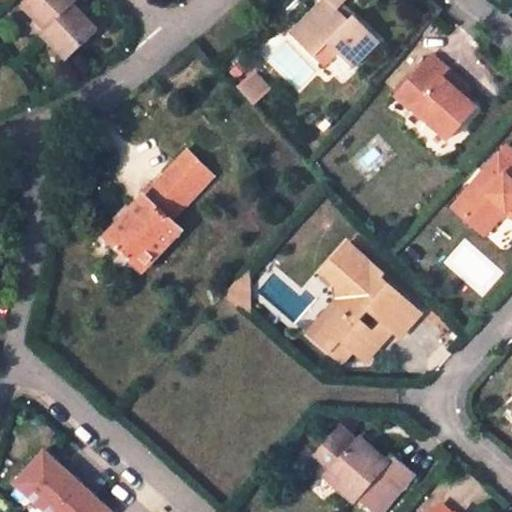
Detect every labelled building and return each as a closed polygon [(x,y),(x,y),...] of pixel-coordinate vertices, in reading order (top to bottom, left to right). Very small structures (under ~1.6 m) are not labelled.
[(79,0),(29,0),(24,5),(49,30),(75,4),(79,0)] [(346,22),(334,11),(344,0),(316,0),(305,13),(286,36),(312,59),(323,46),(332,54),(352,71),(376,42),(350,18),(346,22)] [(304,0),(298,7),(305,13),(316,0),(304,0)] [(45,33),(68,58),(99,28),(75,4),(49,30),(45,33)] [(321,67),(332,54),(323,46),(312,59),(321,67)] [(445,138),(471,108),(459,99),(449,89),(456,82),(442,69),(428,56),(395,96),(445,138)] [(236,84),(251,103),(270,88),(255,69),(236,84)] [(466,91),(456,82),(449,89),(459,99),(466,91)] [(511,155),(503,147),(451,208),(477,231),(498,206),(503,210),(511,217),(511,155)] [(188,151),(108,238),(144,273),(182,231),(170,219),(213,176),(188,151)] [(482,235),(503,210),(498,206),(477,231),(482,235)] [(336,292),(337,307),(339,322),(317,350),(345,372),(355,360),(368,371),(381,354),(363,340),(368,333),(362,327),(370,317),(382,328),(394,337),(402,343),(421,319),(382,286),(386,281),(347,248),(321,279),(336,292)] [(243,285),(252,294),(251,275),(243,285)] [(228,301),(242,313),(252,302),(252,294),(243,285),(228,301)] [(253,323),(252,302),(242,313),(253,323)] [(317,350),(339,322),(337,307),(309,343),(317,350)] [(381,354),(394,337),(382,328),(374,338),(368,333),(363,340),(381,354)] [(392,467),(378,456),(364,443),(362,446),(346,432),(321,461),(350,486),(344,492),(361,506),(364,502),(375,510),(378,506),(384,511),(391,511),(418,481),(396,462),(392,467)] [(382,451),(368,439),(364,443),(378,456),(382,451)] [(42,511),(110,511),(113,509),(40,446),(8,483),(42,511)] [(350,486),(321,461),(315,468),(344,492),(350,486)]
